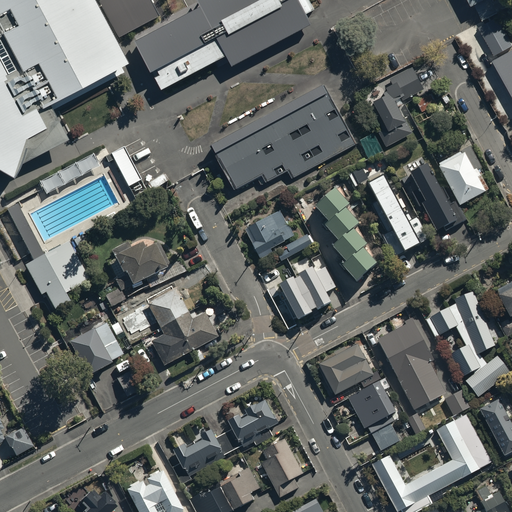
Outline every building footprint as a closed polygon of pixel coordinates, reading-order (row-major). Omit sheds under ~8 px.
[(0,0),(0,165),(11,173),(19,158),(66,133),(53,108),(123,70),(119,62),(126,59),(93,0),(0,0)] [(148,0),(98,0),(117,36),(156,15),(148,0)] [(199,0),(201,3),(134,38),(161,87),(226,53),(231,62),(310,20),(306,11),(314,7),(309,0),(199,0)] [(469,0),(471,4),(474,3),(482,20),(511,5),(508,0),(496,0),(492,2),(491,0),(469,0)] [(479,27),(494,55),(511,45),(511,41),(499,17),(479,27)] [(511,49),(494,59),(511,92),(511,49)] [(384,92),(372,99),(385,125),(377,130),(385,146),(411,132),(397,106),(402,103),(400,99),(423,88),(411,65),(389,77),(391,81),(385,84),(386,87),(382,90),(384,92)] [(322,81),(209,141),(234,187),(261,172),(265,179),(286,168),(291,178),(310,168),(355,144),(343,120),(322,81)] [(431,93),(416,100),(421,110),(436,103),(431,93)] [(460,152),(439,163),(440,166),(438,167),(459,205),(488,189),(476,168),(474,170),(464,153),(462,154),(460,152)] [(456,202),(448,206),(445,199),(447,198),(442,187),(439,189),(437,184),(438,183),(436,180),(435,181),(426,163),(409,172),(418,188),(412,192),(422,211),(425,209),(436,231),(443,227),(445,230),(465,218),(456,202)] [(383,175),(367,184),(392,230),(381,235),(393,257),(429,238),(417,216),(411,219),(408,213),(404,215),(383,175)] [(335,188),(314,205),(327,221),(324,224),(337,240),(331,245),(345,261),(342,264),(355,280),(376,263),(362,247),(366,244),(352,228),(358,223),(344,207),(348,204),(335,188)] [(90,280),(69,240),(43,254),(16,204),(8,209),(5,210),(8,215),(29,253),(32,260),(24,264),(40,295),(44,292),(53,309),(70,301),(66,293),(90,280)] [(280,211),(245,229),(260,259),(273,252),(271,247),(293,236),(280,211)] [(275,252),(280,261),(314,243),(310,236),(308,238),(306,234),(275,252)] [(114,280),(119,290),(168,265),(159,244),(154,246),(153,243),(143,248),(140,241),(130,246),(128,241),(110,249),(121,272),(124,271),(126,275),(114,280)] [(293,256),(275,265),(285,284),(303,274),(293,256)] [(310,277),(281,293),(298,325),(327,309),(319,295),(328,290),(325,285),(332,281),(327,271),(311,280),(310,277)] [(511,279),(493,290),(507,316),(499,321),(506,334),(511,331),(511,279)] [(175,288),(146,303),(163,334),(149,341),(162,366),(217,337),(204,312),(191,319),(175,288)] [(455,304),(426,320),(435,337),(455,327),(465,346),(449,354),(461,376),(472,371),(474,374),(465,381),(477,397),(509,372),(496,356),(486,363),(479,353),(494,346),(472,291),(454,298),(455,304)] [(138,311),(132,299),(113,309),(120,321),(138,311)] [(405,324),(377,338),(413,410),(445,394),(429,362),(433,360),(412,317),(404,321),(405,324)] [(92,328),(68,341),(86,375),(110,362),(110,361),(122,354),(105,323),(93,330),(92,328)] [(318,364),(319,367),(318,368),(331,393),(333,392),(334,395),(336,394),(338,396),(361,384),(363,387),(381,379),(376,370),(371,373),(357,344),(345,350),(344,347),(334,352),(335,355),(318,364)] [(134,369),(116,378),(126,397),(143,388),(134,369)] [(379,381),(348,397),(364,429),(367,427),(370,433),(394,421),(390,413),(395,411),(379,381)] [(462,390),(444,399),(453,416),(471,407),(462,390)] [(184,442),(173,448),(180,463),(171,468),(181,485),(191,479),(190,476),(225,457),(224,455),(241,445),(243,448),(254,442),(255,445),(272,436),(268,428),(277,423),(264,399),(256,404),(255,402),(253,403),(252,401),(242,406),(244,410),(227,419),(232,429),(216,438),(211,429),(200,435),(202,438),(186,447),(184,442)] [(511,450),(511,427),(496,399),(478,409),(504,455),(511,450)] [(388,454),(371,463),(397,510),(399,509),(400,511),(412,511),(431,502),(428,495),(491,461),(465,413),(435,429),(451,458),(404,483),(388,454)] [(417,413),(407,419),(416,435),(426,430),(417,413)] [(0,442),(5,440),(9,448),(10,447),(16,458),(33,449),(22,427),(3,437),(0,431),(0,428),(3,427),(0,422),(0,442)] [(391,424),(372,434),(376,442),(372,444),(374,447),(378,445),(381,450),(400,440),(391,424)] [(262,450),(268,460),(261,463),(278,497),(299,487),(294,478),(302,473),(284,438),(262,450)] [(249,467),(190,497),(198,511),(228,511),(254,499),(250,492),(259,488),(249,467)] [(129,487),(125,488),(137,511),(181,511),(181,510),(161,470),(157,472),(156,470),(148,475),(149,476),(138,482),(137,480),(128,485),(129,487)] [(76,484),(60,493),(64,500),(80,491),(76,484)] [(92,489),(81,501),(87,508),(83,511),(112,511),(120,505),(105,490),(99,496),(92,489)] [(508,511),(498,491),(491,495),(491,496),(483,500),(483,499),(480,501),(484,508),(477,511),(508,511)] [(323,511),(315,497),(285,511),(323,511)]
